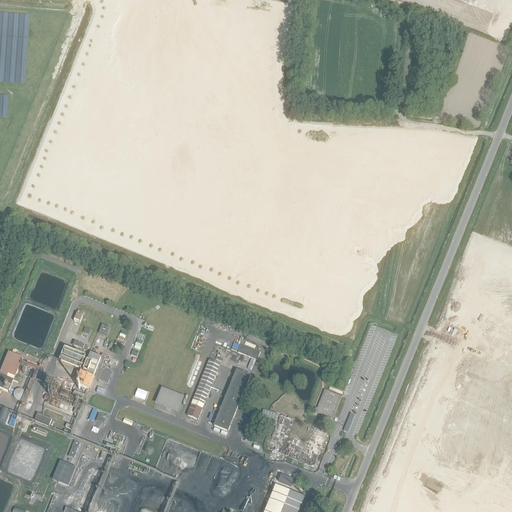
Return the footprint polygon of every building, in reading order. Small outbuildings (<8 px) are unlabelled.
[(84,313),(78,311),(74,321),(79,323),(84,313)] [(110,328),(102,325),(98,334),(106,337),(110,328)] [(73,346),(87,352),(89,347),(75,342),(73,346)] [(234,344),(231,350),(237,352),(237,350),(238,350),(240,346),(234,344)] [(238,353),(257,361),(261,353),(254,350),(244,346),(241,345),(238,353)] [(75,352),(65,348),(59,362),(80,370),(86,356),(85,356),(86,354),(76,350),(75,352)] [(23,359),(8,353),(0,373),(0,388),(9,393),(14,381),(19,384),(21,378),(16,376),(23,359)] [(81,372),(76,385),(89,390),(94,378),(108,384),(112,374),(101,369),(104,360),(108,361),(110,358),(102,355),(101,358),(91,354),(83,373),(81,372)] [(220,364),(209,359),(186,416),(198,420),(220,364)] [(256,361),(252,359),(247,370),(251,372),(256,361)] [(250,376),(236,370),(214,426),(228,432),(250,376)] [(75,384),(65,380),(64,384),(65,387),(70,389),(70,388),(73,389),(75,384)] [(27,398),(23,388),(14,392),(18,402),(27,398)] [(60,395),(69,399),(72,392),(62,388),(60,395)] [(158,405),(181,413),(187,396),(163,388),(158,405)] [(341,397),(324,390),(317,409),(316,413),(321,415),(321,417),(326,419),(327,417),(333,420),(341,397)] [(73,397),(82,401),(85,395),(75,391),(73,397)] [(41,405),(43,406),(41,412),(46,414),(50,403),(42,400),(41,405)] [(263,410),(261,417),(275,422),(277,415),(263,410)] [(35,421),(49,426),(52,419),(38,414),(35,421)] [(107,417),(99,414),(96,421),(104,424),(107,417)] [(281,415),(270,450),(317,466),(328,434),(315,429),(308,449),(297,445),(299,439),(288,435),(293,420),(281,415)] [(134,422),(125,418),(123,422),(132,426),(134,422)] [(124,439),(117,435),(115,438),(113,437),(112,440),(122,444),(124,439)] [(80,444),(74,441),(68,457),(74,459),(80,444)] [(112,447),(110,446),(108,451),(118,455),(120,450),(112,447)] [(52,481),(69,487),(76,468),(60,462),(52,481)] [(294,481),(281,475),(278,482),(291,487),(294,481)] [(299,511),(305,498),(276,486),(265,511),(299,511)]
